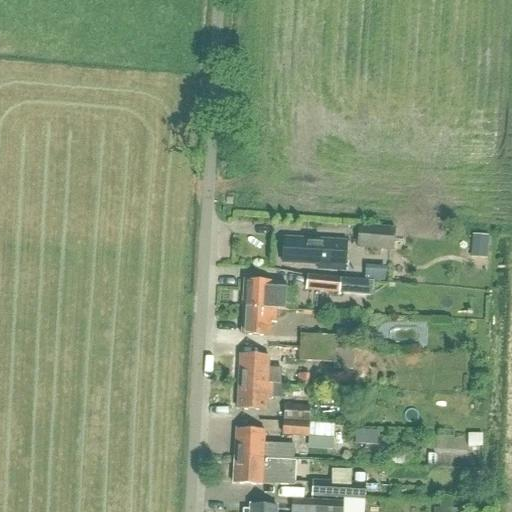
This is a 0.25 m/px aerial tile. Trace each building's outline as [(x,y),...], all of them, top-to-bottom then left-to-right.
[(391,251),(392,229),(357,226),(355,248),(391,251)] [(281,264),(293,265),(317,266),(316,270),(343,271),(344,242),(282,239),(281,264)] [(365,262),(366,273),(384,272),(384,262),(365,262)] [(307,277),(305,291),(338,295),(340,280),(307,277)] [(275,311),(283,312),(284,285),(276,284),(276,283),(243,282),(241,309),(275,311)] [(363,282),(361,297),(385,300),(387,284),(363,282)] [(275,311),(241,309),(240,337),(269,338),(270,325),(274,325),(275,311)] [(299,335),(299,349),(334,351),(334,350),(335,337),(299,335)] [(298,362),(333,364),(332,372),(349,374),(351,351),(334,350),(334,351),(299,349),(298,362)] [(239,356),(237,383),(271,385),(279,386),(280,371),(267,370),(268,357),(239,356)] [(297,375),(295,386),(307,387),(308,376),(297,375)] [(270,399),(271,385),(237,383),(236,411),(264,412),(264,399),(270,399)] [(282,423),(306,425),(308,407),(283,406),(282,423)] [(308,425),(306,425),(282,423),(281,436),(307,438),(308,425)] [(334,427),(309,425),(308,438),(333,440),(334,427)] [(235,431),(233,458),(294,461),(295,447),(262,446),(263,432),(235,431)] [(293,487),(294,461),(233,458),(232,485),(261,486),(261,485),(293,487)] [(310,499),(352,500),(386,502),(386,489),(364,488),(364,484),(352,484),(311,482),(310,499)] [(291,500),(289,511),(342,511),(343,503),(291,500)]
